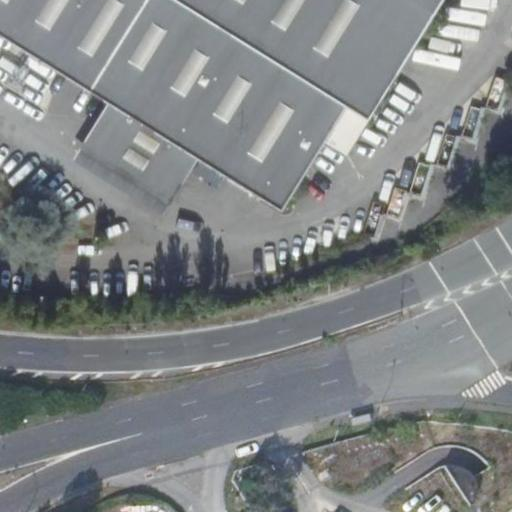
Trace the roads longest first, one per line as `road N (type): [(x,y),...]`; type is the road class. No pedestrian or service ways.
road 1 (unclassified): [(0,350),(93,355),(220,344),(286,330),(511,251)]
road 2 (tertiary): [(148,430),(400,359)]
road 3 (tertiary): [(0,511),(148,430)]
road 4 (tertiary): [(0,453),(148,430)]
